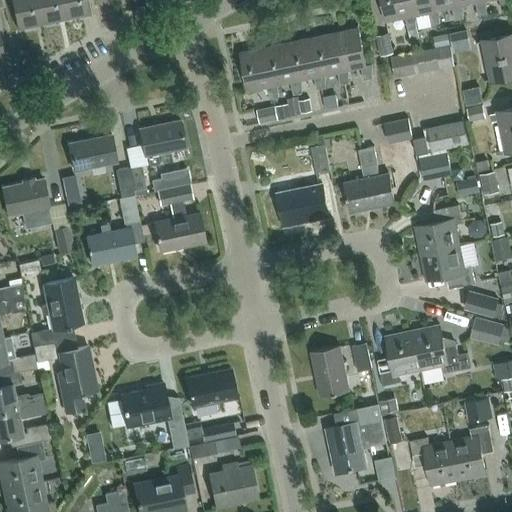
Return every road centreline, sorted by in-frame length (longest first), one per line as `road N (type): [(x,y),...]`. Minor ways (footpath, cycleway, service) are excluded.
road 1 (residential): [(244,267),(352,245),(377,253),(387,277),(363,306),(257,328)]
road 2 (residential): [(257,328),(150,350),(123,329),(123,305),(140,288),(244,267)]
road 3 (residential): [(244,267),(213,118),(180,30)]
road 4 (residential): [(0,128),(180,30)]
road 5 (residential): [(297,511),(257,328)]
